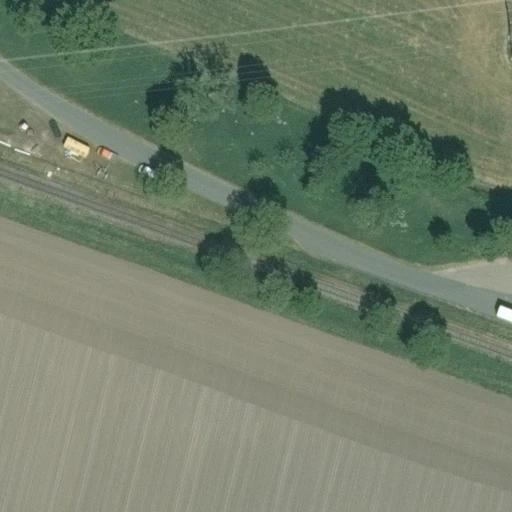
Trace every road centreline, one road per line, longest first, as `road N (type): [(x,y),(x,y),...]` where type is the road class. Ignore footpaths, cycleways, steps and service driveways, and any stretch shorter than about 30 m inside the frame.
road 1 (residential): [(0,63),(58,114),(295,231),(511,309)]
road 2 (unknown): [(0,207),(511,387)]
